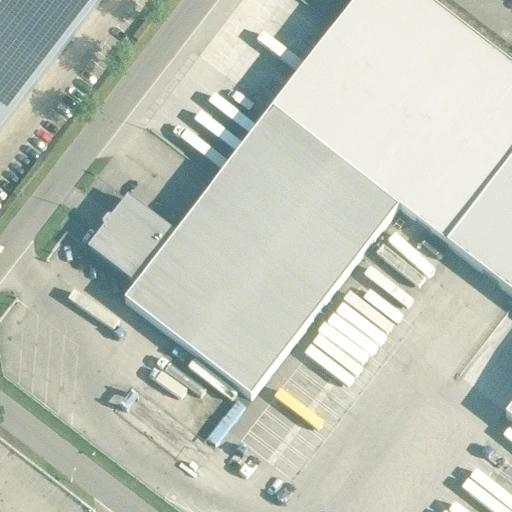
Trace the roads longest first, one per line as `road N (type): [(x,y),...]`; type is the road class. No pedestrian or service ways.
road 1 (unclassified): [(0,260),(201,0)]
road 2 (unclassified): [(132,511),(0,409)]
